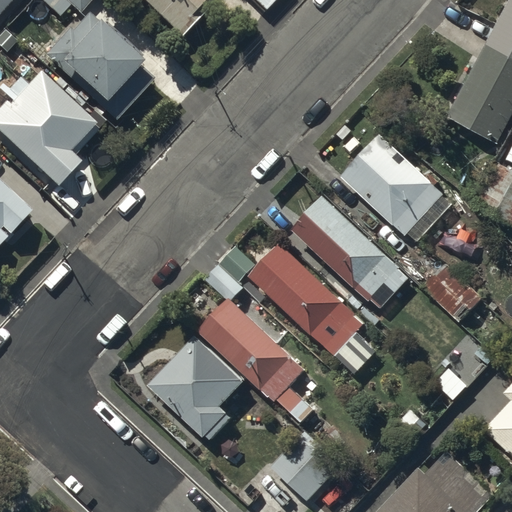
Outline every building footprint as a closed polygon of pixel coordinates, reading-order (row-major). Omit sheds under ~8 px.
[(0,0),(0,12),(11,0),(0,0)] [(68,5),(62,0),(43,0),(59,15),(68,5)] [(89,0),(65,0),(78,12),(89,0)] [(213,0),(146,0),(180,34),(213,0)] [(272,0),(256,0),(265,8),(272,0)] [(511,0),(510,0),(488,42),(511,54),(511,0)] [(101,23),(88,11),(48,54),(116,116),(154,75),(139,62),(144,56),(104,19),(101,23)] [(16,40),(4,29),(0,33),(0,45),(6,51),(16,40)] [(511,117),(511,54),(488,42),(448,114),(499,142),(511,117)] [(99,127),(40,71),(9,103),(5,100),(0,104),(0,128),(59,184),(80,161),(73,155),(99,127)] [(407,233),(445,192),(382,133),(343,175),(407,233)] [(511,168),(501,163),(478,205),(511,223),(511,168)] [(0,241),(31,210),(0,180),(0,241)] [(382,309),(412,277),(325,196),(295,228),(382,309)] [(223,262),(243,280),(258,263),(238,245),(223,262)] [(366,325),(285,247),(257,276),(358,372),(377,352),(358,333),(366,325)] [(448,262),(425,285),(462,320),(485,296),(448,262)] [(234,298),(244,287),(220,264),(210,275),(234,298)] [(292,385),(307,369),(231,299),(204,329),(304,421),(316,408),(292,385)] [(223,405),(246,380),(197,335),(151,384),(210,439),(233,414),(223,405)] [(486,348),(473,337),(467,344),(479,355),(486,348)] [(469,384),(451,368),(438,382),(456,398),(469,384)] [(511,382),(504,391),(511,398),(511,401),(487,427),(511,450),(511,382)] [(425,418),(410,405),(398,418),(412,432),(425,418)] [(341,468),(305,433),(274,465),(309,500),(341,468)] [(475,511),(494,491),(449,450),(429,473),(422,466),(380,511),(475,511)]
